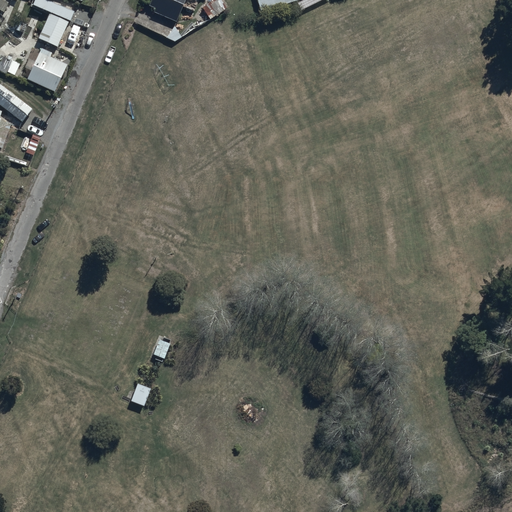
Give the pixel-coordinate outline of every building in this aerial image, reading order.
[(35,0),(33,6),(70,22),(74,12),(48,1),(48,0),(35,0)] [(150,0),(147,7),(153,10),(152,12),(176,23),(186,0),(150,0)] [(221,0),(214,0),(215,0),(209,5),(216,16),(227,9),(221,1),(221,0)] [(256,0),(260,13),(297,1),(296,0),(303,0),(297,3),(301,12),(323,0),(256,0)] [(68,23),(49,14),(38,39),(57,48),(68,23)] [(52,53),(41,48),(35,63),(28,60),(24,69),(31,72),(27,80),(55,93),(68,65),(50,57),(52,53)] [(13,113),(0,99),(0,148),(2,149),(10,124),(0,120),(0,119),(2,114),(7,119),(13,113)] [(37,126),(28,120),(23,126),(30,132),(31,139),(25,153),(33,156),(40,138),(37,126)] [(132,252),(115,245),(110,258),(127,265),(132,252)] [(163,341),(158,339),(151,355),(156,357),(154,360),(161,363),(171,340),(164,338),(163,341)] [(150,390),(135,385),(130,402),(143,407),(150,390)]
